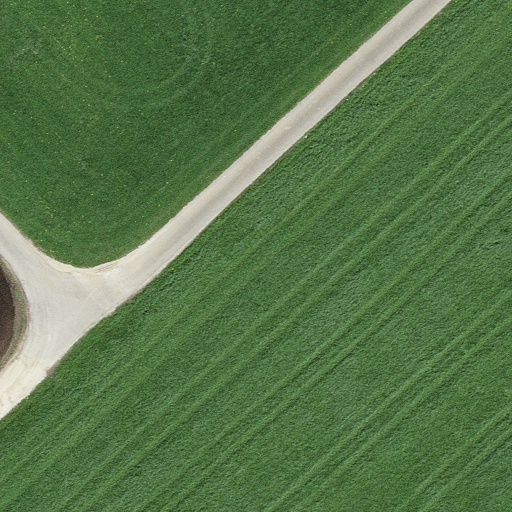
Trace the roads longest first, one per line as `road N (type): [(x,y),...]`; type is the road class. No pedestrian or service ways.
road 1 (track): [(0,408),(445,0)]
road 2 (track): [(0,229),(89,326)]
